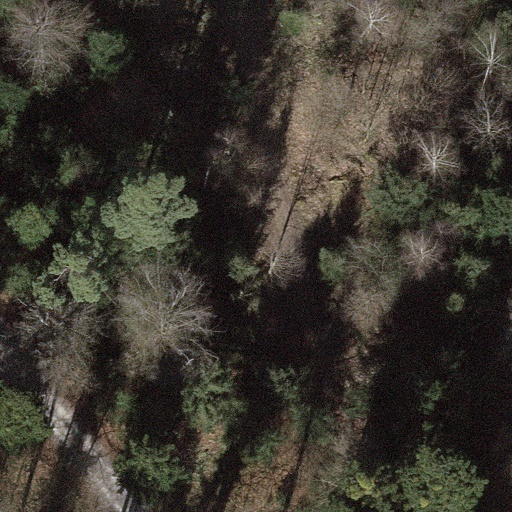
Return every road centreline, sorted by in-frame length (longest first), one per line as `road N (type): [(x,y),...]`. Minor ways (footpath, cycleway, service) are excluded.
road 1 (track): [(234,0),(289,248),(376,511)]
road 2 (track): [(134,511),(0,344)]
